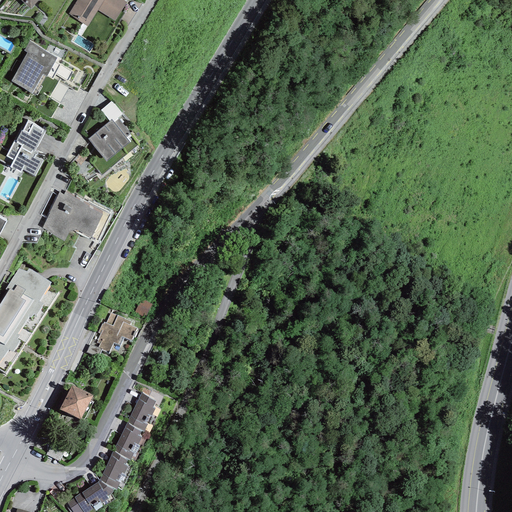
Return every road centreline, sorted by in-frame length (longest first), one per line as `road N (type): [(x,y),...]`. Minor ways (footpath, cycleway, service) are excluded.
road 1 (residential): [(437,0),(179,286),(84,461),(55,474),(11,458)]
road 2 (tertiary): [(19,442),(155,166),(257,0)]
road 3 (residential): [(0,272),(152,0)]
road 4 (secondary): [(511,337),(475,511)]
